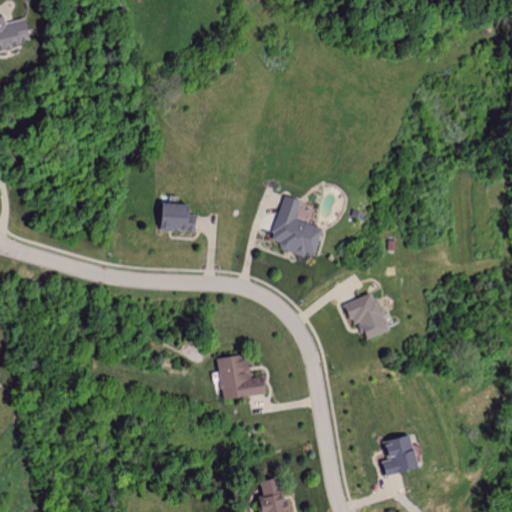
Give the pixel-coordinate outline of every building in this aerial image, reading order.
[(0,52),(27,47),(26,41),(36,39),(32,18),(10,22),(9,16),(0,17),(0,52)] [(307,257),(309,252),(318,255),(327,228),(298,218),(304,200),(288,195),(273,239),(284,243),(282,249),(307,257)] [(162,228),(198,229),(198,204),(163,203),(162,228)] [(395,330),(380,291),(350,302),(364,342),(395,330)] [(221,358),(227,400),(270,393),(267,376),(254,378),(250,354),(221,358)] [(428,468),(423,449),(418,450),(415,435),(389,441),(393,460),(384,462),(387,477),(428,468)]
